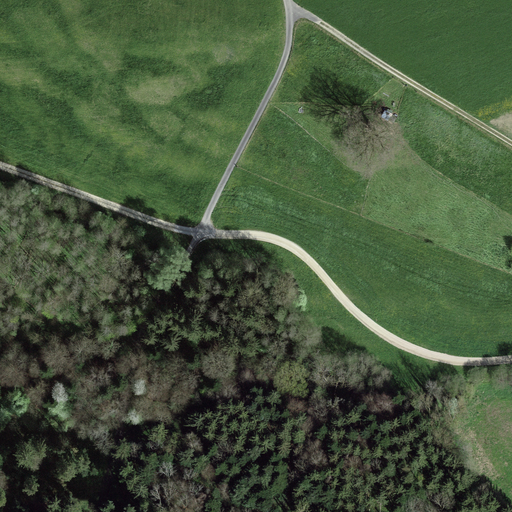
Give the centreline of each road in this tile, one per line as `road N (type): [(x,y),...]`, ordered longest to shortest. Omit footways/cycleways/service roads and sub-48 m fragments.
road 1 (track): [(0,166),(198,236),(275,239),(299,251),(395,340),(448,359),(511,362)]
road 2 (track): [(285,0),(288,44),(277,76),(198,236)]
